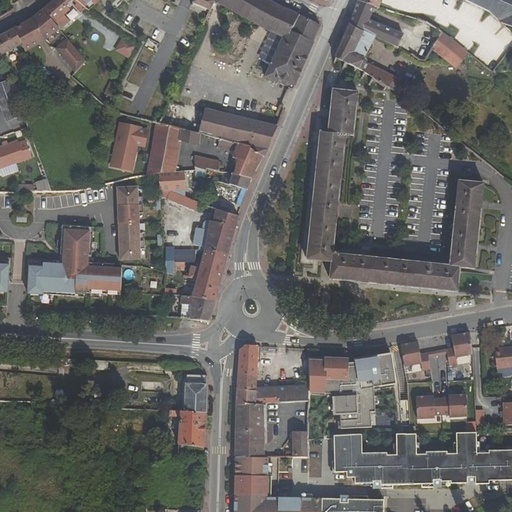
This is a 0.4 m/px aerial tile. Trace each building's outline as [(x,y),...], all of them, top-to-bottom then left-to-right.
[(61,31),(71,22),(64,15),(69,11),(64,6),(71,0),(55,0),(44,9),(60,30),(61,31)] [(84,8),(93,0),(73,0),(76,2),(84,8)] [(193,0),(191,5),(210,14),(215,3),(209,0),(193,0)] [(209,0),(215,3),(256,25),(271,33),(283,38),(266,76),(277,82),(279,77),(295,84),(320,26),(269,0),(209,0)] [(511,0),(463,0),(488,12),(503,25),(511,27),(511,0)] [(84,8),(76,2),(72,7),(81,14),(86,9),(84,8)] [(374,6),(358,2),(349,25),(374,37),(398,48),(404,35),(369,21),(374,6)] [(205,25),(245,46),(256,25),(215,3),(210,14),(205,25)] [(60,30),(44,9),(31,19),(45,40),(60,30)] [(39,44),(45,40),(31,19),(25,23),(39,44)] [(25,23),(13,29),(22,44),(25,52),(39,44),(25,23)] [(374,37),(349,25),(335,58),(362,72),(394,91),(400,80),(366,63),(364,58),(374,37)] [(0,57),(22,44),(13,29),(0,37),(0,57)] [(469,53),(444,33),(432,49),(456,68),(469,53)] [(114,51),(129,59),(136,47),(121,38),(114,51)] [(76,73),(86,61),(68,40),(57,49),(76,73)] [(293,89),(295,84),(279,77),(277,82),(293,89)] [(10,80),(0,83),(0,103),(8,122),(24,116),(15,91),(10,80)] [(344,136),(353,136),(358,93),(332,91),(328,134),(320,134),(307,260),(332,263),(330,279),(457,293),(460,267),(474,269),(483,185),(459,182),(449,267),(332,254),(344,136)] [(265,153),(266,153),(277,127),(171,100),(160,124),(201,135),(220,140),(249,147),(265,153)] [(111,164),(131,169),(137,144),(141,127),(122,122),(111,164)] [(176,172),(181,142),(199,146),(201,135),(160,124),(156,124),(154,137),(147,176),(160,174),(176,172)] [(149,129),(141,127),(137,144),(145,146),(149,129)] [(234,151),(231,163),(236,167),(234,174),(251,178),(265,153),(249,147),(220,140),(218,148),(234,151)] [(26,141),(19,144),(18,141),(0,147),(0,170),(33,159),(26,141)] [(220,172),(221,163),(218,161),(195,156),(195,167),(220,172)] [(184,172),(176,172),(160,174),(160,187),(187,198),(184,172)] [(247,190),(251,178),(234,174),(229,174),(226,184),(247,190)] [(37,192),(48,190),(47,181),(35,183),(37,192)] [(115,188),(119,262),(141,260),(137,187),(115,188)] [(196,211),(199,203),(187,198),(160,187),(160,197),(196,211)] [(213,223),(207,221),(203,224),(202,230),(197,229),(193,245),(205,247),(204,252),(227,255),(238,217),(236,217),(216,211),(213,223)] [(84,290),(118,293),(120,270),(87,269),(88,232),(62,231),(60,264),(41,264),(41,269),(27,268),(26,293),(39,294),(39,291),(83,294),(84,290)] [(173,263),(194,263),(194,252),(173,252),(173,249),(162,249),(163,272),(173,275),(173,263)] [(222,273),(227,255),(204,252),(200,268),(222,273)] [(192,267),(189,278),(197,281),(192,297),(214,302),(222,273),(200,268),(192,267)] [(214,302),(192,297),(182,296),(181,305),(182,305),(191,306),(190,321),(209,322),(214,302)] [(191,306),(182,305),(180,320),(190,321),(191,306)] [(450,367),(457,365),(456,358),(471,355),(470,334),(452,337),(454,349),(446,351),(450,367)] [(404,368),(422,365),(423,372),(431,370),(428,354),(421,355),(418,343),(400,347),(403,358),(402,359),(404,368)] [(262,404),(308,402),(308,386),(256,388),(258,347),(244,346),(240,350),(236,406),(262,405),(262,404)] [(511,347),(496,349),(499,368),(511,365),(511,347)] [(391,355),(377,357),(377,359),(389,358),(393,385),(396,385),(391,355)] [(373,388),(393,385),(389,358),(377,359),(370,361),(355,363),(355,360),(346,361),(346,364),(324,363),(309,362),(309,392),(325,393),(325,394),(335,395),(336,415),(340,415),(341,430),(371,428),(370,413),(375,413),(373,388)] [(94,370),(108,370),(108,362),(94,361),(94,370)] [(206,414),(207,376),(187,376),(185,413),(206,414)] [(450,418),(467,417),(466,395),(449,396),(449,399),(441,400),(442,416),(450,415),(450,418)] [(434,397),(417,398),(417,420),(435,419),(435,416),(442,416),(441,400),(434,400),(434,397)] [(511,402),(503,403),(503,425),(511,424),(511,402)] [(262,405),(236,406),(235,458),(263,458),(262,405)] [(483,426),(482,411),(475,411),(476,426),(483,426)] [(170,412),(169,417),(181,418),(178,445),(204,447),(206,414),(185,413),(170,412)] [(307,433),(292,433),(292,458),(298,458),(307,457),(307,433)] [(476,433),(456,433),(456,454),(447,454),(447,452),(426,453),(426,455),(416,455),(416,435),(396,435),(397,456),(386,456),(386,454),(361,454),(361,436),(334,436),(335,473),(346,472),(347,478),(354,478),(355,484),(372,483),(372,489),(381,489),(381,486),(392,485),(421,485),(433,485),(433,488),(441,488),(441,483),(450,482),(450,484),(467,484),(467,485),(488,484),(488,482),(511,480),(511,450),(488,451),(488,453),(477,453),(476,433)] [(203,459),(204,447),(178,445),(177,458),(203,459)] [(235,500),(234,511),(383,511),(383,501),(271,498),(271,477),(267,477),(268,458),(263,458),(235,458),(235,496),(237,496),(237,500),(235,500)]
